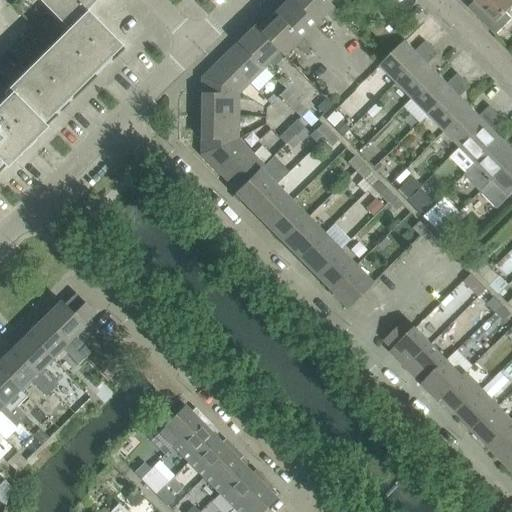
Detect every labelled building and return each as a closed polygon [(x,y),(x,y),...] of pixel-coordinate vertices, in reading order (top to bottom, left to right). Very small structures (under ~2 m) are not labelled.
[(0,164),(1,163),(5,167),(46,126),(42,123),(53,112),(50,109),(66,93),(69,96),(93,73),(89,69),(105,54),(109,57),(121,45),(86,10),(95,0),(47,0),(62,15),(58,20),(67,29),(71,24),(75,29),(8,95),(4,100),(3,107),(3,106),(0,109),(0,164)] [(275,12),(258,29),(278,52),(282,56),(283,55),(294,44),(301,51),(307,45),(300,38),(310,28),(326,12),(333,19),(337,16),(339,14),(328,2),(325,0),(286,0),(284,3),(276,11),(275,12)] [(475,1),(468,8),(495,36),(511,19),(506,13),(511,7),(511,4),(507,0),(474,0),(474,1),(475,1)] [(346,21),(339,14),(337,16),(333,19),(340,27),(343,23),(346,21)] [(278,52),(258,29),(254,26),(237,42),(263,69),(264,68),(263,67),(278,52)] [(392,34),(398,40),(405,33),(399,27),(392,34)] [(384,41),(391,47),(398,40),(392,34),(384,41)] [(380,66),(396,82),(431,48),(425,42),(416,51),(405,41),(383,64),(380,66)] [(263,69),(237,42),(221,59),(247,85),(263,69)] [(438,55),(431,48),(396,82),(413,99),(438,74),(428,64),(438,55)] [(201,78),(201,90),(238,94),(247,85),(221,59),(201,78)] [(447,84),(438,74),(413,99),(429,115),(464,81),(457,74),(447,84)] [(470,87),(464,81),(429,115),(445,131),(470,107),(460,97),(470,87)] [(286,103),(293,97),(285,89),(279,95),(286,103)] [(201,90),(201,113),(238,114),(238,94),(201,90)] [(300,104),(293,97),(286,103),(294,110),(300,104)] [(317,108),(323,114),(332,106),(325,100),(317,108)] [(307,111),(300,104),(294,110),(300,117),(301,118),(307,111)] [(479,116),(470,107),(445,131),(461,148),(496,113),(489,107),(479,116)] [(201,113),(201,137),(238,137),(238,114),(201,113)] [(502,120),(496,113),(461,148),(477,164),(502,139),(492,129),(502,120)] [(340,119),(332,127),(341,136),(349,128),(340,119)] [(297,133),(303,127),(297,121),(291,127),(297,133)] [(323,138),(329,132),(321,124),(315,130),(323,138)] [(285,133),(291,139),(297,133),(291,127),(285,133)] [(310,134),(304,128),(294,137),(295,137),(300,144),(309,136),(310,134)] [(355,136),(349,130),(343,137),(348,142),(355,136)] [(331,146),(337,140),(329,132),(323,138),(331,146)] [(291,139),(285,133),(279,139),(285,145),(291,139)] [(238,137),(201,137),(200,154),(218,173),(245,147),(238,140),(238,137)] [(502,139),(477,164),(465,176),(481,193),(511,162),(511,148),(511,149),(502,139)] [(218,173),(236,191),(260,169),(264,166),(245,147),(218,173)] [(347,163),(355,171),(362,164),(354,156),(347,163)] [(497,209),(509,197),(511,194),(511,162),(481,193),(497,209)] [(370,173),(362,164),(355,171),(363,179),(370,173)] [(260,169),(236,191),(234,193),(249,209),(275,184),(260,169)] [(411,176),(396,190),(407,201),(421,187),(411,176)] [(249,209),(266,225),(291,200),(275,184),(249,209)] [(420,188),(407,201),(414,208),(427,195),(420,188)] [(379,195),(388,203),(394,197),(386,189),(379,195)] [(402,205),(394,197),(388,203),(396,211),(402,205)] [(291,200),(266,225),(282,242),(307,217),(291,200)] [(367,207),(375,215),(382,208),(374,200),(367,207)] [(432,206),(422,217),(431,226),(438,233),(454,218),(459,213),(448,201),(437,212),(432,206)] [(282,242),(298,258),(323,233),(307,217),(282,242)] [(412,228),(420,236),(426,230),(418,222),(412,228)] [(323,233),(298,258),(315,275),(340,250),(323,233)] [(387,236),(377,246),(382,251),(392,241),(387,236)] [(315,275),(331,291),(356,266),(340,250),(315,275)] [(477,273),(484,279),(493,270),(487,264),(477,273)] [(356,266),(331,291),(347,308),(372,283),(356,266)] [(499,276),(493,270),(484,279),(490,286),(499,276)] [(471,274),(464,281),(472,290),(479,283),(471,274)] [(95,313),(75,293),(64,304),(83,324),(95,313)] [(493,297),(487,304),(496,312),(502,306),(493,297)] [(44,317),(64,337),(68,342),(72,346),(84,358),(90,352),(74,336),(85,326),(83,324),(64,304),(60,301),(44,317)] [(502,306),(496,312),(505,321),(511,315),(502,306)] [(27,333),(52,358),(62,348),(78,364),(84,358),(72,346),(68,342),(64,337),(44,317),(27,333)] [(405,319),(388,337),(384,340),(393,349),(390,352),(406,368),(431,343),(424,337),(416,328),(415,327),(414,328),(405,319)] [(40,378),(52,390),(58,384),(42,368),(52,358),(27,333),(23,337),(11,349),(36,374),(40,378)] [(406,368),(423,385),(447,360),(431,343),(406,368)] [(46,396),(52,390),(40,378),(36,374),(11,349),(0,360),(0,370),(20,390),(30,380),(46,396)] [(464,377),(463,376),(447,360),(423,385),(440,402),(443,398),(442,398),(464,377)] [(0,370),(0,402),(3,406),(7,410),(19,422),(25,416),(16,406),(26,396),(20,390),(0,370)] [(466,372),(463,376),(464,377),(442,398),(443,398),(459,415),(484,390),(466,372)] [(499,407),(499,406),(509,397),(494,381),(484,390),(459,415),(474,430),(473,431),(474,432),(499,407)] [(0,415),(13,428),(19,422),(7,410),(3,406),(0,402),(0,415)] [(157,431),(173,447),(203,417),(199,412),(194,416),(184,405),(157,431)] [(474,432),(490,448),(511,426),(511,420),(499,407),(474,432)] [(208,422),(203,417),(173,447),(188,462),(214,436),(204,426),(208,422)] [(511,426),(490,448),(506,464),(511,458),(511,426)] [(40,427),(33,433),(42,442),(49,436),(40,427)] [(188,462),(203,478),(234,447),(229,442),(225,447),(214,436),(188,462)] [(203,478),(218,493),(245,467),(235,457),(239,452),(234,447),(203,478)] [(145,462),(134,472),(140,479),(151,468),(145,462)] [(147,486),(160,474),(153,466),(151,468),(140,479),(147,486)] [(218,493),(234,508),(264,478),(259,473),(255,477),(245,467),(218,493)] [(230,511),(261,511),(276,498),(265,487),(269,483),(264,478),(234,508),(234,509),(230,511)] [(164,486),(155,495),(166,506),(175,497),(164,486)] [(143,497),(134,489),(126,497),(134,506),(143,497)] [(127,511),(119,503),(109,511),(127,511)]
